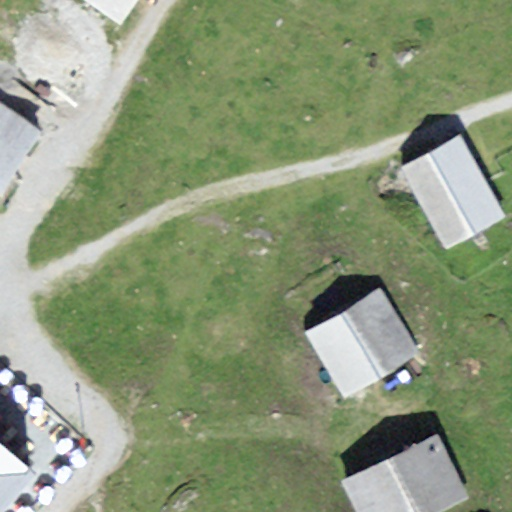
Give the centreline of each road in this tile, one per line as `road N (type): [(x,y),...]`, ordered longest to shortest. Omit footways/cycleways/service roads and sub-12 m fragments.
road 1 (track): [(0,287),(105,248),(189,203),(511,105)]
road 2 (track): [(0,242),(127,74),(162,0)]
road 3 (track): [(86,485),(106,444),(89,411),(0,334)]
